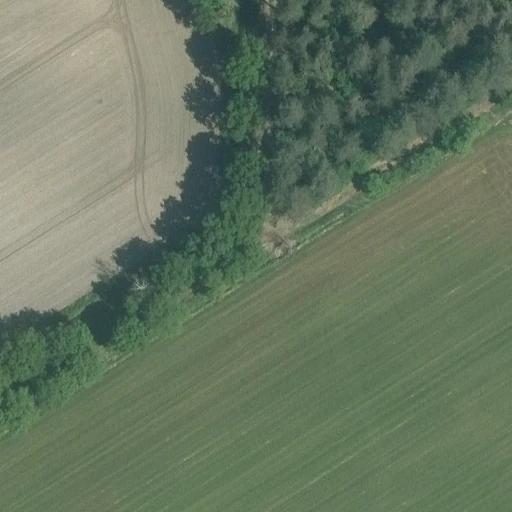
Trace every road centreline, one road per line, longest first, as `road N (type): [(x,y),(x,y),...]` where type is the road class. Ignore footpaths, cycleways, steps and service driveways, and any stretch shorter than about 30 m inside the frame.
road 1 (track): [(511,90),(143,319)]
road 2 (track): [(279,0),(266,243)]
